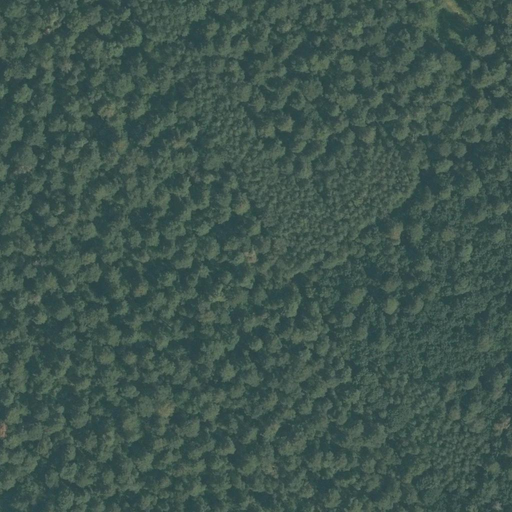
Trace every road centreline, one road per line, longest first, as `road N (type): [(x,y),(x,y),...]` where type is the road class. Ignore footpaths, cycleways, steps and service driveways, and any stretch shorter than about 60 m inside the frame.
road 1 (track): [(0,488),(290,274)]
road 2 (track): [(511,117),(290,274)]
